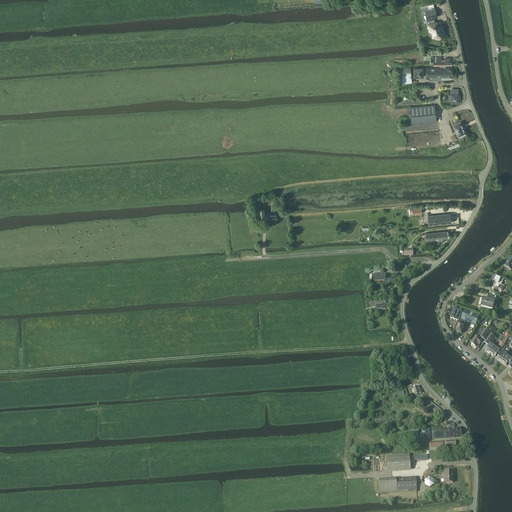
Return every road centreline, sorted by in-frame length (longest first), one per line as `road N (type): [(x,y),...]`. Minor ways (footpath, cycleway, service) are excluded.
road 1 (unclassified): [(472,511),(466,430),(420,375),(402,303),(476,211),(489,161),(444,0)]
road 2 (track): [(408,339),(0,371)]
road 3 (track): [(0,260),(208,240),(220,240),(232,259),(265,256)]
road 4 (unclassified): [(511,429),(497,378),(448,331),(442,315),(457,286),(511,239)]
road 5 (track): [(483,175),(308,183),(278,194)]
road 6 (track): [(263,252),(377,248),(433,265)]
